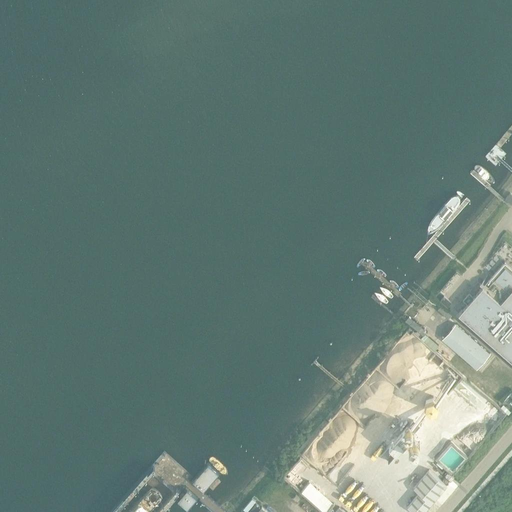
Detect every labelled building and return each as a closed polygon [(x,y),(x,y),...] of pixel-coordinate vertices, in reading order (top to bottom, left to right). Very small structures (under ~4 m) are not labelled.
[(511,267),(505,261),(458,314),(492,343),(494,345),(511,360),(511,267)] [(441,300),(440,301),(447,307),(451,303),(444,296),(441,300)] [(409,315),(405,320),(425,334),(428,329),(409,315)] [(442,339),(476,369),(490,353),(456,324),(442,339)] [(428,336),(424,341),(434,350),(439,345),(428,336)] [(393,440),(388,445),(396,452),(405,443),(407,440),(416,430),(408,423),(401,431),(397,436),(393,440)] [(191,476),(163,452),(109,511),(159,511),(172,498),(183,486),(189,479),(191,476)] [(407,506),(413,511),(423,511),(447,485),(429,469),(413,487),(419,492),(407,506)] [(309,481),(300,491),(323,511),(327,511),(334,504),(309,481)] [(244,507),(250,511),(255,511),(261,505),(253,497),(244,507)]
